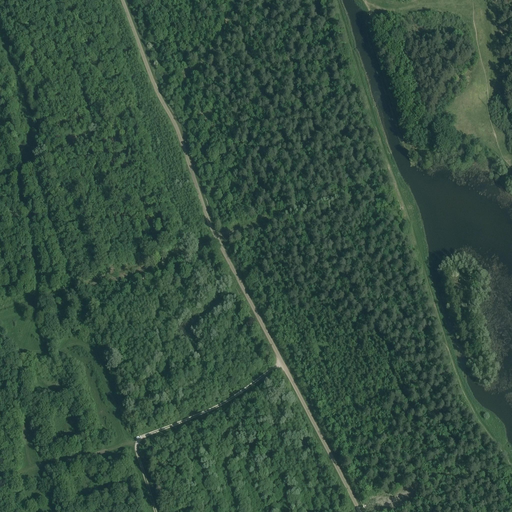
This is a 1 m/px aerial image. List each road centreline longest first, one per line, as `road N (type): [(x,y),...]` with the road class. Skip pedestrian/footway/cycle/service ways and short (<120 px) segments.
road 1 (unclassified): [(359,511),(209,224),(122,0)]
road 2 (track): [(31,468),(18,358),(37,287),(19,186),(30,133),(0,34)]
road 3 (track): [(336,0),(447,347)]
road 4 (track): [(502,157),(473,141),(431,153),(408,144),(363,0)]
road 5 (track): [(281,361),(223,403),(140,438),(136,449),(155,511)]
road 6 (track): [(137,442),(0,476)]
road 7 (track): [(511,467),(463,393),(447,347)]
